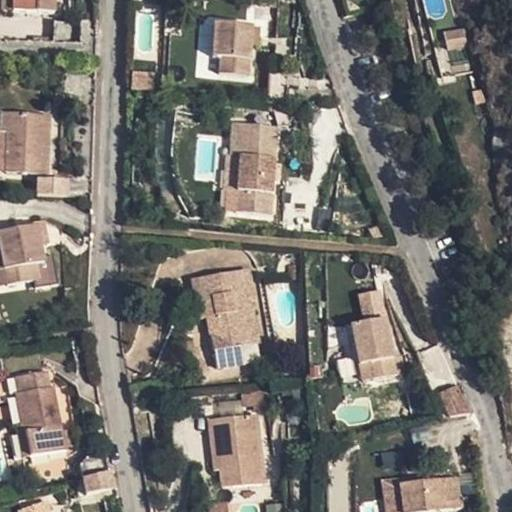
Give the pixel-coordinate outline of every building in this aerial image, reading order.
[(0,41),(14,42),(16,4),(7,0),(1,2),(0,41)] [(16,4),(14,42),(55,44),(56,0),(6,0),(7,0),(16,4)] [(161,0),(135,0),(135,13),(167,15),(169,15),(169,1),(161,0)] [(357,0),(366,31),(414,14),(409,0),(357,0)] [(135,13),(134,31),(165,33),(167,15),(135,13)] [(198,19),(199,55),(214,55),(213,18),(198,19)] [(293,28),(252,29),(252,38),(278,39),(278,34),(293,35),(293,28)] [(82,57),(56,56),(55,76),(81,77),(82,57)] [(251,60),(211,59),(211,77),(203,76),(202,108),(250,110),(250,93),(251,60)] [(211,59),(204,59),(203,76),(211,77),(211,59)] [(259,60),(251,60),(250,93),(258,94),(259,60)] [(449,77),(453,92),(470,87),(466,72),(449,77)] [(285,106),(270,106),(270,128),(285,128),(285,106)] [(7,157),(6,203),(47,205),(52,144),(1,141),(0,159),(7,157)] [(242,194),(235,249),(272,253),(280,164),(234,160),(232,193),(242,194)] [(225,248),(235,249),(242,194),(232,193),(223,193),(221,226),(227,227),(225,248)] [(38,211),(37,227),(73,229),(72,210),(38,211)] [(36,260),(0,266),(0,293),(6,320),(40,314),(38,298),(43,296),(36,260)] [(256,300),(194,308),(199,346),(211,345),(214,362),(204,364),(210,399),(240,395),(239,379),(258,377),(252,334),(261,332),(256,300)] [(376,399),(382,415),(410,410),(408,391),(400,391),(386,328),(368,330),(373,361),(358,364),(365,400),(376,399)] [(460,385),(441,391),(448,417),(467,411),(460,385)] [(368,417),(382,415),(376,399),(365,400),(368,417)] [(28,454),(36,483),(70,476),(52,400),(18,408),(28,454)] [(162,419),(132,421),(135,436),(162,431),(162,419)] [(448,452),(469,449),(458,420),(440,427),(448,452)] [(220,484),(222,501),(223,511),(265,511),(268,511),(260,444),(208,450),(212,484),(220,484)] [(27,485),(36,483),(28,454),(21,457),(27,485)] [(447,511),(462,511),(459,475),(381,480),(382,511),(447,511)] [(116,498),(112,478),(92,482),(83,494),(86,506),(116,498)] [(214,502),(222,501),(220,484),(212,484),(214,502)] [(118,511),(116,498),(86,506),(87,511),(118,511)]
